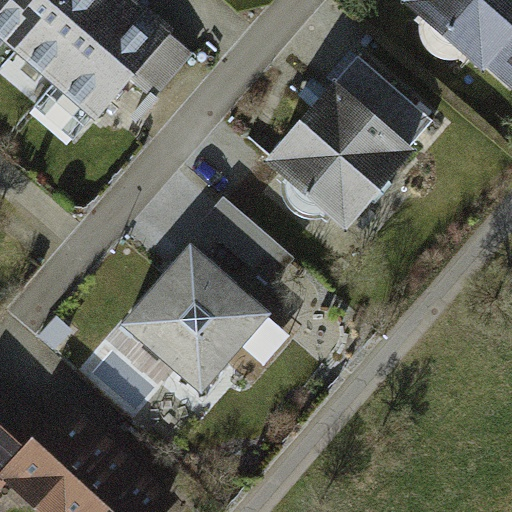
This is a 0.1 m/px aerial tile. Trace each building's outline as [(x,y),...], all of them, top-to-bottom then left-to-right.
[(0,0),(0,68),(4,73),(66,0),(0,0)] [(66,0),(4,73),(44,106),(127,9),(116,0),(66,0)] [(511,0),(417,0),(400,21),(479,87),(511,48),(511,0)] [(44,106),(83,140),(167,43),(127,9),(44,106)] [(328,94),(255,178),(336,247),(408,162),(328,94)] [(181,263),(120,335),(198,401),(259,330),(181,263)] [(1,384),(0,385),(0,483),(33,511),(166,511),(175,503),(69,412),(54,429),(1,384)]
